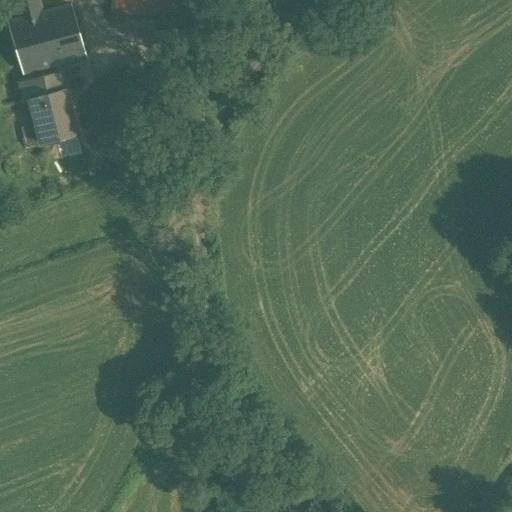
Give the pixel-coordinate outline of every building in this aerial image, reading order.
[(38,0),(13,0),(19,19),(42,13),(38,0)] [(183,0),(111,0),(112,12),(183,15),(183,0)] [(19,19),(8,22),(21,71),(22,72),(57,63),(85,56),(71,5),(42,13),(19,19)] [(57,63),(22,72),(21,71),(16,72),(25,101),(29,100),(29,98),(64,89),(57,63)] [(64,89),(29,98),(29,100),(41,144),(61,138),(76,134),(71,115),(70,115),(63,90),(65,90),(64,89)]
